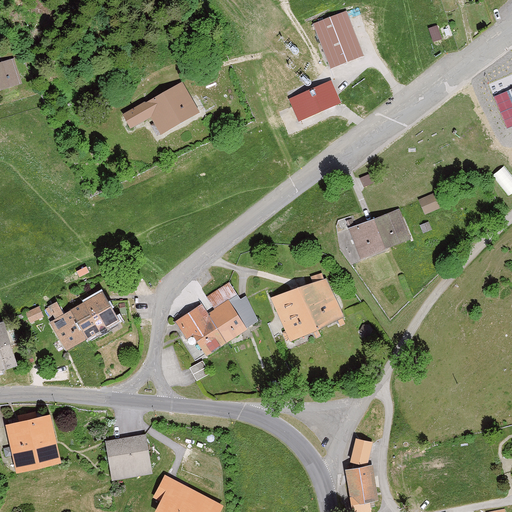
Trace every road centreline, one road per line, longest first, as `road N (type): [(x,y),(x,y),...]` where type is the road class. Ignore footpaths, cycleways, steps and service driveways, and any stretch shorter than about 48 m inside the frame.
road 1 (unclassified): [(153,363),(171,292),(225,241),(511,25)]
road 2 (unclassified): [(361,408),(448,279),(511,218)]
road 3 (unclassified): [(206,406),(361,408)]
road 4 (tertiary): [(206,406),(280,428),(322,478)]
